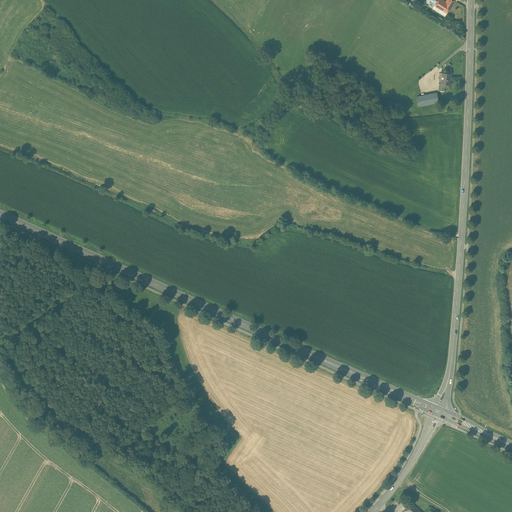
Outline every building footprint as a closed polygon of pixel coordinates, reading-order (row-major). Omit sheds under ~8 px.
[(442,0),(438,0),(435,6),(441,10),(446,2),(442,0)] [(447,0),(446,2),(441,10),(447,13),(454,0),(453,0),(447,0)] [(451,74),(442,73),(441,84),(445,84),(450,85),(451,80),(450,80),(451,74)] [(437,93),(417,96),(419,106),(439,102),(437,93)] [(421,511),(411,503),(403,511),(421,511)]
